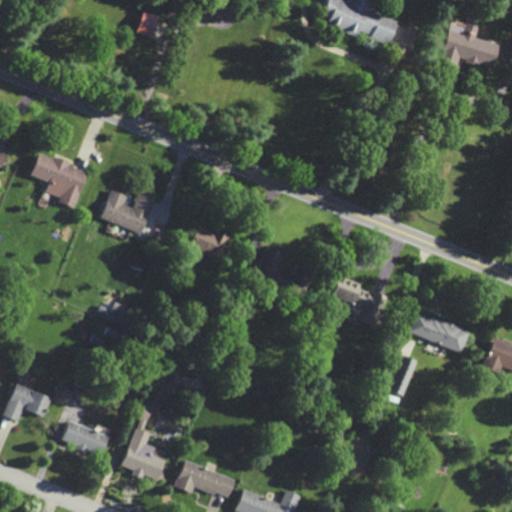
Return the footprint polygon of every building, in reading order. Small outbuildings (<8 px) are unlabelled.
[(343,0),(324,0),(317,21),(356,34),(356,33),(387,43),(394,21),(366,12),(370,0),(346,0),(346,1),(343,0)] [(152,35),(157,16),(140,12),(136,31),(152,35)] [(498,40),(447,26),(437,62),(455,67),(457,59),(490,68),(498,40)] [(0,165),(2,166),(10,143),(0,139),(0,165)] [(29,175),(47,182),(44,192),(59,197),(57,202),(74,208),(87,170),(36,153),(29,175)] [(141,233),(153,199),(137,193),(132,207),(123,204),(126,195),(109,189),(99,219),(141,233)] [(230,234),(216,228),(215,231),(189,221),(180,243),(220,259),(230,234)] [(277,268),(283,253),(266,247),(254,279),(299,296),(305,279),(277,268)] [(383,296),(358,288),(359,283),(335,275),(328,296),(342,300),(338,312),(373,324),(383,296)] [(407,332),(460,353),(468,331),(415,311),(407,332)] [(511,371),(511,345),(491,337),(480,367),(496,373),(499,366),(511,371)] [(385,390),(402,396),(415,361),(399,354),(385,390)] [(50,397),(14,383),(2,415),(16,421),(21,408),(42,417),(50,397)] [(121,466),(132,470),(131,475),(142,479),(143,475),(156,479),(165,452),(144,444),(148,433),(143,431),(151,407),(136,401),(131,417),(137,419),(121,466)] [(59,441),(99,458),(107,437),(68,420),(59,441)] [(174,487),(192,493),(194,486),(228,498),(235,478),(182,461),(174,487)] [(292,511),(300,495),(285,489),(279,504),(243,489),(234,510),(237,511),(292,511)]
